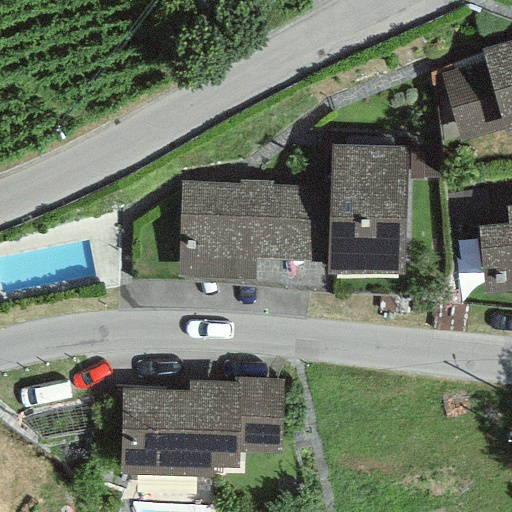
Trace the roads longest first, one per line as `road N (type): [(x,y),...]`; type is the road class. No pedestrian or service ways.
road 1 (unclassified): [(511,366),(146,328),(87,331),(0,351)]
road 2 (unclassified): [(0,200),(399,0)]
